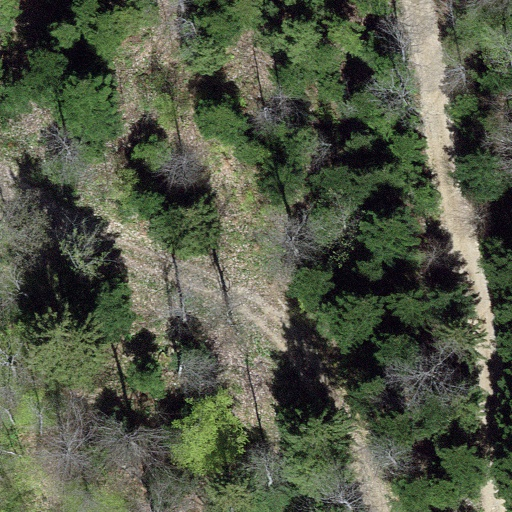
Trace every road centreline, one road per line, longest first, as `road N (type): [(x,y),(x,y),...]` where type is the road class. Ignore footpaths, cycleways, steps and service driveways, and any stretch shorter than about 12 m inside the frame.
road 1 (track): [(0,164),(277,321),(370,511)]
road 2 (track): [(416,0),(469,192),(511,507)]
